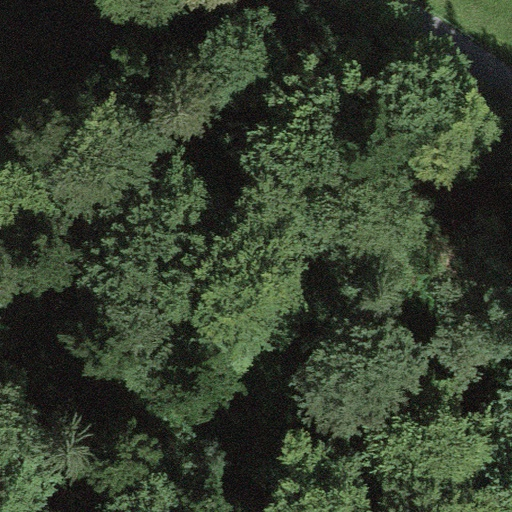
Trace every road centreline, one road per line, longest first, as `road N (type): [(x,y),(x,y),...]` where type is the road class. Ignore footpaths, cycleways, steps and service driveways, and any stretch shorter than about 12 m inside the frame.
road 1 (unclassified): [(511,169),(357,77),(255,0)]
road 2 (track): [(511,448),(400,511)]
